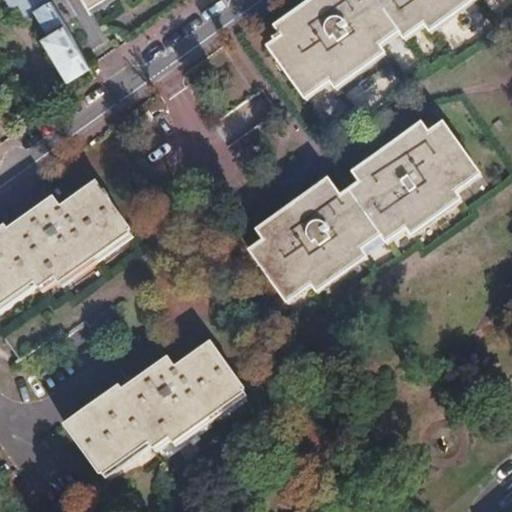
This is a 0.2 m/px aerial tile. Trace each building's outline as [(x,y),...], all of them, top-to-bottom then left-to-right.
[(43,0),(46,5),(36,11),(52,36),(44,41),(69,81),(90,68),(49,0),(43,0)] [(85,0),(91,10),(107,0),(85,0)] [(285,37),(270,48),(287,72),(293,68),(309,90),(327,77),(332,84),(382,49),(376,41),(395,28),(400,35),(421,21),(426,28),(466,0),(322,0),(280,31),(285,37)] [(293,68),(287,72),(330,131),(354,114),(358,120),(447,57),(453,64),(501,30),(496,22),(511,10),(511,0),(466,0),(426,28),(421,21),(400,35),(395,28),(376,41),(382,49),(332,84),(327,77),(309,90),(293,68)] [(266,242),(251,253),(269,277),(273,274),(289,296),(308,282),(313,289),(363,254),(358,247),(377,233),(382,240),(403,225),(408,232),(457,197),(452,190),(471,177),(455,155),(463,149),(445,125),(432,135),(426,127),(356,178),(362,185),(343,199),(332,185),(261,235),(266,242)] [(181,153),(208,167),(217,149),(191,135),(181,153)] [(308,282),(289,296),(304,317),(323,302),(328,310),(417,246),(423,253),(472,218),(467,210),(493,191),(463,149),(455,155),(471,177),(452,190),(457,197),(408,232),(403,225),(382,240),(377,233),(358,247),(363,254),(313,289),(308,282)] [(5,229),(0,232),(0,307),(33,283),(38,289),(54,278),(59,285),(132,233),(98,185),(62,211),(55,201),(9,234),(5,229)] [(121,388),(67,427),(102,474),(149,441),(154,448),(169,436),(175,443),(247,393),(212,344),(176,370),(169,361),(124,393),(121,388)]
